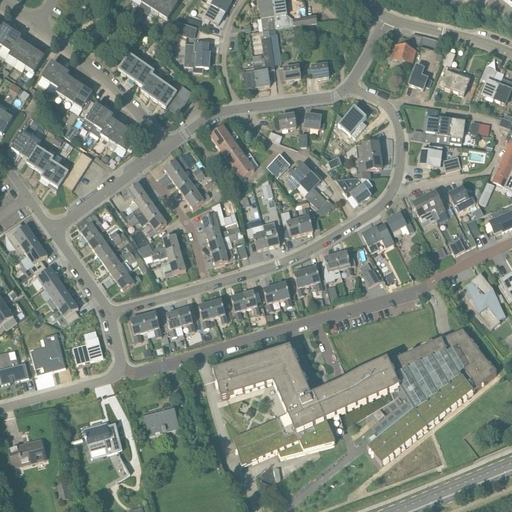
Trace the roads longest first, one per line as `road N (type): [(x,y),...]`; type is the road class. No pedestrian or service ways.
road 1 (residential): [(119,366),(142,372),(433,281)]
road 2 (residential): [(392,191),(480,174),(498,134),(489,120),(470,114),(381,101)]
road 3 (residential): [(165,147),(117,89),(34,26)]
road 4 (residential): [(238,109),(258,139),(319,170),(354,224)]
road 5 (residential): [(206,286),(276,265),(354,224)]
road 6 (residential): [(141,166),(190,226),(206,286)]
road 7 (tertiary): [(511,54),(387,17)]
road 8 (residential): [(0,408),(101,380),(119,366)]
road 9 (primary): [(511,465),(399,511)]
